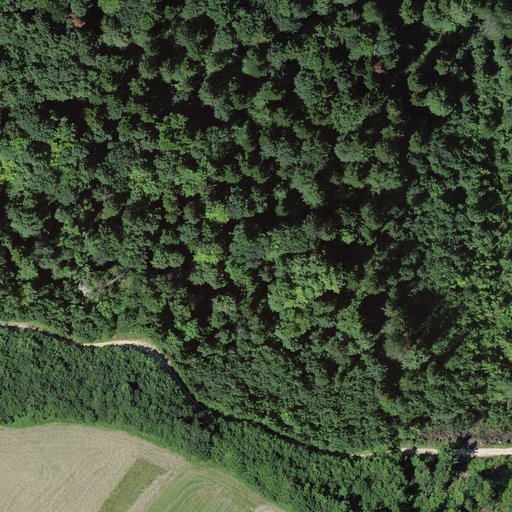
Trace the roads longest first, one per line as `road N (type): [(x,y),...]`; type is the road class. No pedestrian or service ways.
road 1 (track): [(0,324),(80,346),(123,342),(148,350),(212,414),(326,454),(511,452)]
road 2 (track): [(271,511),(142,436),(0,430)]
